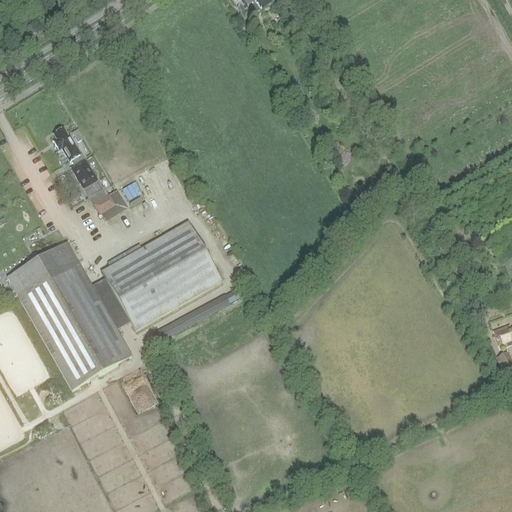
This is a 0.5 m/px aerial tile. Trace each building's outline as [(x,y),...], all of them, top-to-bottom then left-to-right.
[(240,4),(245,12),(248,10),(253,17),(272,5),(268,0),(231,0),(236,6),(240,4)] [(57,141),(53,143),(59,153),(62,151),(70,165),(72,163),(75,168),(71,170),(89,200),(103,191),(70,138),(68,139),(63,131),(54,137),(57,141)] [(84,141),(78,131),(72,135),(78,144),(84,141)] [(126,189),(131,200),(145,193),(141,183),(126,189)] [(101,218),(116,208),(110,197),(107,199),(103,191),(89,200),(100,218),(101,218)] [(92,289),(67,246),(7,280),(72,393),(132,359),(117,333),(130,325),(135,334),(222,284),(189,225),(102,275),(105,282),(92,289)] [(227,296),(157,334),(162,343),(232,306),(227,296)] [(493,334),(500,351),(511,346),(511,330),(511,331),(509,327),(493,334)] [(499,365),(505,375),(507,374),(511,380),(511,379),(511,362),(510,359),(499,365)]
